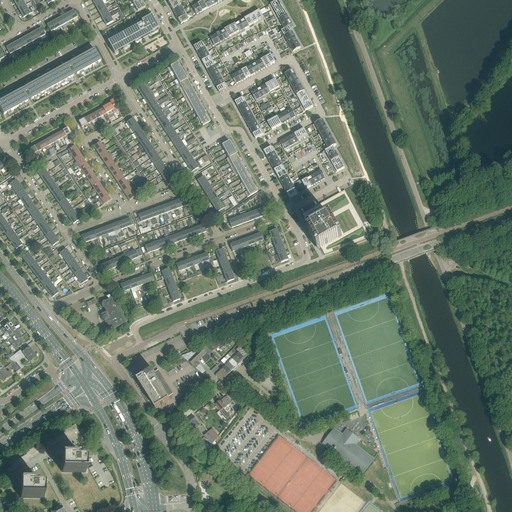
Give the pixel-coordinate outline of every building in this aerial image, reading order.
[(201,12),(207,9),(202,0),(196,3),(197,4),(201,12)] [(208,0),(201,0),(202,0),(207,9),(212,6),(208,0)] [(269,6),(271,11),(281,5),(279,0),(269,6)] [(16,5),(19,9),(25,5),(23,1),(16,5)] [(178,1),(170,6),(173,10),(180,6),(178,2),(178,1)] [(145,8),(143,3),(135,8),(137,12),(145,8)] [(103,4),(97,8),(99,12),(106,8),(103,4)] [(197,4),(192,7),(196,15),(201,12),(197,4)] [(19,9),(21,13),(28,10),(25,5),(19,9)] [(284,10),(281,5),(271,11),(274,16),(284,10)] [(183,11),(183,10),(180,6),(173,10),(175,15),(183,11)] [(106,8),(99,12),(101,17),(108,13),(106,8)] [(28,10),(21,13),(23,18),(26,16),(30,14),(33,13),(31,9),(28,10)] [(73,10),(69,13),(73,20),(77,17),(75,13),(73,10)] [(178,20),(187,15),(184,10),(183,10),(183,11),(175,15),(178,20)] [(274,16),(277,21),(287,15),(284,10),(274,16)] [(259,11),(255,14),(259,22),(260,22),(264,20),(262,15),(259,11)] [(69,13),(65,15),(68,22),(73,20),(69,13)] [(108,13),(101,17),(104,21),(110,17),(108,13)] [(255,14),(250,16),(255,26),(260,23),(260,22),(259,22),(255,14)] [(64,24),(68,22),(65,15),(60,18),(64,24)] [(187,15),(178,20),(180,25),(189,20),(187,15)] [(290,21),(287,15),(277,21),(280,26),(282,25),(290,21)] [(141,21),(143,24),(140,26),(111,42),(110,41),(108,42),(107,42),(109,45),(109,44),(110,47),(114,54),(143,38),(149,35),(148,35),(159,29),(151,16),(141,21)] [(250,16),(245,19),(249,27),(250,29),(255,26),(250,16)] [(113,22),(110,17),(104,21),(106,25),(107,25),(113,22)] [(60,18),(56,20),(60,27),(64,24),(60,18)] [(245,19),(240,22),(244,29),(245,29),(249,27),(245,19)] [(56,20),(51,23),(55,29),(60,27),(56,20)] [(293,26),(290,21),(282,25),(285,30),(289,27),(293,26)] [(240,22),(235,24),(240,34),(246,31),(245,29),(244,29),(240,22)] [(51,32),(55,29),(51,23),(47,25),(48,27),(51,32)] [(236,37),(240,34),(235,24),(230,27),(236,37)] [(230,27),(225,30),(231,40),(236,37),(230,27)] [(292,33),(289,27),(285,30),(280,32),(283,37),(283,38),(292,33)] [(43,30),(41,28),(37,31),(41,37),(45,35),(43,30)] [(225,30),(220,32),(226,42),(231,40),(225,30)] [(41,37),(37,31),(33,33),(36,40),(41,37)] [(221,45),(226,42),(220,32),(215,35),(221,45)] [(36,40),(33,33),(28,36),(32,42),(36,40)] [(285,43),(286,43),(295,38),(292,33),(283,38),(283,37),(282,38),(285,43)] [(212,40),(213,43),(215,45),(216,48),(221,45),(215,35),(210,38),(212,40)] [(32,42),(28,36),(24,38),(27,44),(32,42)] [(27,44),(24,38),(19,40),(23,47),(27,44)] [(298,43),(295,38),(286,43),(289,48),(298,43)] [(23,47),(19,40),(15,43),(19,49),(23,47)] [(43,42),(39,44),(42,51),(43,50),(47,49),(46,47),(43,42)] [(194,47),(197,52),(206,47),(203,42),(194,47)] [(19,49),(15,43),(11,45),(14,52),(19,49)] [(301,48),(298,43),(289,48),(292,53),(301,48)] [(14,52),(11,45),(6,48),(8,50),(10,54),(14,52)] [(208,51),(206,47),(197,52),(199,56),(208,51)] [(70,62),(70,63),(69,63),(70,63),(67,64),(66,64),(56,70),(54,71),(36,81),(34,82),(24,87),(24,88),(21,90),(21,89),(21,90),(21,89),(0,100),(0,109),(3,115),(4,115),(27,102),(28,102),(31,100),(73,77),(74,77),(76,75),(77,75),(100,62),(101,61),(94,49),(70,62)] [(199,56),(202,61),(211,56),(208,51),(199,56)] [(270,53),(265,55),(270,65),(275,63),(270,53)] [(270,65),(265,55),(260,58),(261,60),(266,68),(270,65)] [(211,56),(202,61),(204,65),(212,61),(212,62),(214,61),(211,56)] [(256,63),(261,71),(266,68),(261,60),(257,63),(256,63)] [(204,65),(207,70),(215,66),(212,62),(212,61),(204,65)] [(256,73),(261,71),(256,63),(257,63),(255,61),(250,63),(256,73)] [(170,67),(172,71),(180,67),(178,62),(170,67)] [(251,76),(256,73),(250,63),(245,66),(251,76)] [(217,70),(215,66),(207,70),(209,75),(217,70)] [(251,76),(245,66),(240,69),(246,79),(251,76)] [(182,71),(180,67),(172,71),(174,75),(182,71)] [(241,82),(246,79),(240,69),(235,72),(236,73),(241,82)] [(209,75),(212,79),(221,74),(218,70),(217,70),(209,75)] [(285,75),(288,80),(296,76),(293,70),(285,75)] [(174,75),(177,79),(185,75),(182,71),(174,75)] [(236,73),(231,75),(232,77),(233,79),(235,82),(236,84),(241,82),(236,73)] [(221,74),(212,79),(215,84),(222,80),(222,79),(223,79),(221,74)] [(177,79),(174,81),(176,85),(177,85),(179,84),(187,79),(185,75),(177,79)] [(299,81),(296,76),(288,80),(287,80),(290,86),(299,81)] [(189,84),(187,79),(179,84),(177,85),(179,89),(182,88),(181,88),(189,84)] [(215,84),(217,89),(225,84),(222,80),(215,84)] [(275,80),(271,82),(276,91),(276,92),(281,90),(275,80)] [(292,92),(302,86),(299,81),(290,86),(289,86),(292,92)] [(276,91),(271,82),(266,85),(270,93),(270,94),(275,91),(276,91)] [(145,83),(137,88),(140,93),(149,87),(150,87),(148,84),(147,85),(145,83)] [(226,83),(225,84),(217,89),(220,93),(229,88),(226,83)] [(182,88),(179,89),(182,93),(184,92),(192,88),(189,84),(181,88),(182,88)] [(270,93),(266,85),(261,88),(265,95),(266,95),(270,93)] [(304,91),(302,86),(292,92),(295,97),(296,96),(304,91)] [(149,87),(140,93),(144,99),(152,93),(151,91),(149,87)] [(194,92),(192,88),(184,92),(182,93),(184,98),(194,92)] [(261,88),(256,90),(262,100),(267,97),(266,95),(265,95),(261,88)] [(257,103),(262,100),(256,90),(251,93),(257,103)] [(307,97),(304,91),(296,96),(298,101),(307,97)] [(186,102),(196,96),(194,92),(184,98),(186,102)] [(152,93),(144,99),(147,104),(156,98),(153,95),(152,93)] [(169,97),(168,95),(162,99),(158,102),(159,104),(163,101),(169,97)] [(196,96),(186,102),(189,106),(199,100),(196,96)] [(163,101),(159,104),(160,105),(170,99),(169,97),(166,99),(163,101)] [(238,107),(246,102),(244,97),(235,102),(238,107)] [(301,107),(310,102),(307,97),(298,101),(301,107)] [(156,98),(147,104),(151,109),(157,105),(159,104),(158,102),(156,98)] [(113,100),(101,106),(107,116),(109,119),(112,117),(115,116),(114,114),(119,111),(119,112),(113,100)] [(193,109),(201,105),(199,100),(189,106),(191,110),(193,109)] [(238,107),(240,111),(249,106),(246,102),(238,107)] [(313,107),(310,102),(301,107),(300,107),(303,113),(313,107)] [(157,105),(151,109),(154,114),(160,110),(157,105)] [(195,113),(203,109),(201,105),(193,109),(195,113)] [(101,107),(97,109),(101,117),(104,115),(105,117),(107,116),(101,106),(101,107)] [(167,109),(164,111),(166,114),(169,112),(170,113),(172,111),(174,109),(176,108),(175,106),(168,110),(167,109)] [(243,116),(252,111),(249,106),(240,111),(243,116)] [(160,110),(154,114),(157,120),(164,116),(166,114),(164,111),(167,109),(165,107),(160,110)] [(290,107),(286,110),(291,120),(296,117),(290,107)] [(97,109),(92,112),(97,121),(102,119),(101,117),(97,109)] [(203,109),(195,113),(198,117),(198,118),(206,113),(203,109)] [(286,122),(291,120),(286,110),(281,112),(286,122)] [(243,116),(245,121),(254,116),(252,111),(243,116)] [(95,122),(97,121),(92,112),(87,115),(91,122),(94,120),(95,122)] [(286,122),(281,112),(276,115),(276,116),(277,116),(282,125),(286,122)] [(200,122),(208,117),(206,113),(198,118),(198,117),(196,118),(199,122),(200,122)] [(89,123),(91,122),(87,115),(83,117),(88,127),(90,125),(89,123)] [(164,116),(157,120),(161,125),(167,121),(164,116)] [(257,120),(254,116),(245,121),(248,125),(257,120)] [(277,116),(276,116),(272,118),(272,119),(277,128),(282,125),(277,116)] [(85,128),(88,127),(83,117),(79,119),(80,121),(78,122),(81,128),(84,126),(85,128)] [(200,122),(202,126),(204,125),(210,122),(208,117),(200,122)] [(272,130),(277,128),(272,119),(272,118),(272,117),(266,120),(272,130)] [(127,123),(130,128),(136,124),(133,119),(128,122),(127,123)] [(248,125),(250,130),(259,125),(257,120),(248,125)] [(323,120),(313,125),(316,131),(318,130),(317,129),(325,125),(323,120)] [(167,121),(161,125),(164,130),(170,126),(167,121)] [(140,129),(136,124),(130,128),(133,133),(140,129)] [(250,130),(253,135),(262,130),(259,125),(250,130)] [(325,125),(317,129),(318,130),(320,134),(328,130),(325,125)] [(170,126),(164,130),(168,135),(174,131),(170,126)] [(68,135),(71,133),(68,128),(66,129),(64,127),(62,129),(67,138),(69,137),(68,135)] [(65,139),(67,138),(62,129),(57,131),(61,139),(64,137),(65,139)] [(140,129),(133,133),(137,138),(143,134),(140,129)] [(299,132),(305,142),(310,139),(304,129),(299,132)] [(262,130),(253,135),(256,139),(264,134),(262,130)] [(320,134),(318,135),(321,141),(323,140),(323,139),(331,135),(328,130),(320,134)] [(57,131),(52,134),(57,144),(59,142),(58,140),(61,139),(57,131)] [(174,131),(168,135),(171,140),(177,136),(174,131)] [(299,132),(295,134),(300,144),(305,142),(299,132)] [(52,134),(47,137),(51,144),(54,142),(55,144),(57,144),(52,134)] [(147,139),(143,134),(137,138),(140,143),(147,139)] [(295,147),(300,144),(295,134),(290,137),(295,147)] [(177,136),(171,140),(175,146),(181,142),(180,140),(182,139),(181,137),(180,135),(177,136)] [(331,135),(323,139),(323,140),(326,144),(333,140),(331,135)] [(42,139),(48,149),(49,148),(48,146),(51,144),(47,137),(42,139)] [(290,137),(285,140),(290,148),(290,149),(290,150),(295,147),(290,137)] [(48,149),(42,139),(38,142),(42,149),(45,148),(46,150),(48,149)] [(147,139),(140,143),(144,149),(150,145),(147,139)] [(181,142),(175,146),(178,151),(184,147),(187,145),(184,140),(181,142)] [(280,142),(281,145),(283,147),(285,151),(290,149),(290,148),(285,140),(280,142)] [(326,144),(324,145),(326,150),(326,151),(333,147),(336,145),(333,140),(326,144)] [(224,149),(232,145),(229,141),(226,142),(225,143),(221,145),(224,149)] [(39,151),(42,149),(38,142),(33,145),(38,154),(40,153),(39,151)] [(100,142),(93,147),(96,151),(105,145),(104,144),(102,145),(100,142)] [(38,154),(33,145),(30,146),(31,148),(29,150),(32,155),(35,153),(36,155),(38,154)] [(96,151),(99,156),(106,151),(104,148),(106,147),(105,145),(96,151)] [(153,150),(150,145),(144,149),(147,154),(153,150)] [(232,145),(224,149),(226,154),(234,149),(232,145)] [(68,153),(69,156),(78,150),(75,146),(68,150),(69,152),(68,153)] [(264,151),(267,156),(275,151),(273,146),(264,151)] [(184,147),(178,151),(182,156),(188,152),(184,147)] [(326,150),(323,152),(326,158),(336,152),(333,147),(326,151),(326,150)] [(234,149),(226,154),(228,158),(236,154),(234,149)] [(81,155),(78,150),(69,156),(70,158),(73,156),(74,159),(81,155)] [(153,150),(147,154),(151,159),(157,155),(153,150)] [(99,156),(102,160),(111,154),(110,153),(108,154),(106,151),(99,156)] [(278,156),(275,151),(267,156),(269,161),(277,157),(278,156)] [(188,152),(182,156),(185,161),(191,157),(188,152)] [(336,152),(326,158),(329,163),(330,163),(330,162),(339,158),(336,152)] [(102,160),(105,165),(112,160),(115,158),(113,155),(112,156),(111,154),(102,160)] [(229,163),(239,158),(236,154),(228,158),(226,159),(229,163)] [(74,163),(75,165),(84,159),(81,155),(74,159),(76,162),(74,163)] [(160,160),(157,155),(151,159),(154,164),(160,160)] [(191,157),(185,161),(188,167),(195,163),(191,157)] [(277,157),(269,161),(272,166),(280,161),(277,157)] [(241,162),(239,158),(229,163),(231,168),(241,162)] [(339,158),(330,162),(330,163),(333,168),(341,163),(339,158)] [(87,164),(84,159),(75,165),(76,167),(79,166),(80,168),(87,164)] [(112,160),(105,165),(108,169),(117,164),(116,162),(114,163),(112,160)] [(160,160),(154,164),(158,170),(164,166),(160,160)] [(195,163),(188,167),(192,172),(193,174),(198,171),(196,169),(198,168),(198,167),(200,165),(197,161),(195,163)] [(272,166),(274,170),(282,166),(280,161),(272,166)] [(233,172),(243,166),(241,162),(231,168),(233,172)] [(341,163),(333,168),(336,173),(344,168),(341,163)] [(80,173),(81,174),(90,168),(87,164),(80,168),(82,171),(80,173)] [(108,169),(111,174),(118,169),(116,166),(118,165),(117,164),(108,169)] [(274,170),(277,175),(286,170),(283,165),(282,166),(274,170)] [(167,171),(164,166),(158,170),(161,175),(167,171)] [(243,166),(233,172),(236,176),(238,175),(246,171),(243,166)] [(38,172),(41,177),(47,173),(44,168),(38,172)] [(93,173),(90,168),(81,174),(82,176),(85,175),(86,177),(93,173)] [(111,174),(114,178),(123,173),(121,171),(119,172),(118,169),(111,174)] [(315,172),(321,181),(325,179),(320,169),(315,172)] [(279,180),(288,175),(286,170),(277,175),(279,180)] [(167,171),(161,175),(165,180),(171,176),(167,171)] [(238,175),(240,179),(248,175),(246,171),(238,175)] [(310,174),(316,184),(321,181),(315,172),(310,174)] [(41,177),(45,183),(51,178),(47,173),(41,177)] [(86,181),(87,183),(96,178),(93,173),(86,177),(88,180),(86,181)] [(114,178),(117,183),(124,179),(122,176),(124,174),(123,173),(114,178)] [(316,184),(310,174),(305,177),(306,179),(307,179),(311,187),(316,184)] [(242,183),(250,179),(248,175),(240,179),(242,183)] [(279,180),(282,184),(290,180),(291,179),(288,175),(279,180)] [(171,176),(165,180),(168,185),(166,186),(168,189),(175,187),(174,185),(173,182),(174,181),(171,176)] [(197,180),(201,186),(207,182),(204,177),(202,178),(201,176),(196,178),(198,180),(197,180)] [(10,184),(14,189),(19,185),(16,180),(13,177),(9,180),(12,183),(10,184)] [(45,183),(48,188),(54,184),(51,178),(45,183)] [(99,182),(96,178),(87,183),(88,185),(90,183),(92,186),(99,182)] [(117,183),(120,187),(129,182),(127,180),(125,181),(124,179),(117,183)] [(245,188),(253,183),(250,179),(242,183),(240,184),(243,189),(245,188)] [(307,179),(306,179),(302,182),(303,184),(305,187),(306,189),(311,187),(307,179)] [(292,184),(290,180),(282,184),(284,189),(292,184)] [(92,191),(93,192),(102,187),(99,182),(92,186),(94,189),(92,191)] [(120,187),(123,192),(130,187),(128,185),(130,183),(129,182),(120,187)] [(207,182),(201,186),(204,191),(210,187),(207,182)] [(247,192),(255,188),(253,183),(245,188),(247,191),(247,192)] [(48,188),(52,193),(58,189),(54,184),(48,188)] [(287,193),(296,189),(293,184),(292,184),(284,189),(287,193)] [(23,190),(19,185),(14,189),(17,194),(23,190)] [(105,191),(102,187),(93,192),(94,194),(96,193),(98,195),(105,191)] [(123,192),(126,196),(135,191),(133,189),(132,190),(130,187),(123,192)] [(204,191),(207,196),(214,193),(210,187),(204,191)] [(245,193),(247,197),(257,192),(255,188),(247,192),(247,191),(245,193)] [(52,193),(55,198),(61,194),(58,189),(52,193)] [(296,189),(287,193),(290,198),(299,194),(296,189)] [(17,194),(21,200),(27,195),(23,190),(17,194)] [(345,190),(302,214),(312,231),(310,232),(309,233),(310,234),(311,236),(312,238),(312,237),(313,239),(314,241),(315,242),(315,243),(316,244),(317,246),(317,247),(318,247),(320,246),(325,255),(369,239),(369,238),(370,238),(370,237),(367,231),(345,190)] [(98,200),(99,201),(108,196),(105,191),(98,195),(100,198),(98,200)] [(135,191),(126,196),(129,201),(136,197),(134,194),(136,192),(135,191)] [(214,193),(207,196),(211,202),(217,198),(214,193)] [(55,198),(59,203),(65,199),(61,194),(55,198)] [(24,205),(30,201),(27,195),(21,200),(24,205)] [(111,200),(108,196),(99,201),(102,206),(111,200)] [(232,196),(228,198),(232,204),(233,207),(237,205),(232,196)] [(186,198),(180,200),(182,207),(188,205),(188,204),(190,204),(189,199),(186,200),(186,198)] [(211,202),(214,207),(220,203),(217,198),(211,202)] [(59,203),(62,208),(68,204),(65,199),(59,203)] [(176,209),(182,207),(180,200),(174,202),(176,209)] [(34,206),(30,201),(24,205),(28,210),(34,206)] [(171,211),(176,209),(174,202),(168,204),(171,211)] [(223,202),(220,203),(214,207),(217,213),(217,212),(220,216),(225,212),(223,209),(226,207),(223,202)] [(62,208),(66,214),(72,209),(68,204),(62,208)] [(162,206),(165,213),(171,211),(168,204),(162,206)] [(37,211),(34,206),(28,210),(31,215),(37,211)] [(159,216),(165,213),(162,206),(156,209),(159,216)] [(264,208),(258,210),(261,217),(267,215),(266,213),(268,212),(267,207),(264,208)] [(66,214),(70,219),(76,215),(72,209),(66,214)] [(153,218),(159,216),(156,209),(150,211),(153,218)] [(258,210),(253,212),(255,219),(261,217),(258,210)] [(31,215),(35,220),(41,216),(37,211),(31,215)] [(150,211),(144,213),(147,220),(153,218),(150,211)] [(246,211),(240,214),(241,217),(243,223),(249,221),(247,214),(246,211)] [(253,212),(247,214),(249,221),(255,219),(253,212)] [(139,223),(147,220),(144,213),(139,215),(139,217),(137,218),(139,223)] [(76,215),(70,219),(73,224),(79,220),(76,215)] [(297,226),(304,224),(301,215),(295,217),(297,226)] [(44,221),(41,216),(35,220),(38,225),(44,221)] [(241,217),(235,219),(237,226),(243,223),(241,217)] [(129,219),(123,221),(126,227),(134,224),(132,220),(130,221),(129,219)] [(229,221),(230,223),(232,228),(237,226),(235,219),(229,221)] [(38,225),(42,231),(48,226),(44,221),(38,225)] [(123,221),(117,223),(120,230),(126,227),(123,221)] [(117,223),(111,225),(115,235),(119,234),(118,233),(121,232),(120,230),(117,223)] [(2,229),(5,234),(12,230),(8,224),(2,229)] [(204,225),(198,227),(200,234),(206,232),(206,230),(208,229),(206,224),(204,225)] [(115,235),(111,225),(105,227),(108,234),(109,236),(111,236),(111,237),(115,235)] [(45,236),(52,232),(48,226),(42,231),(45,236)] [(108,234),(105,227),(100,230),(102,236),(108,234)] [(192,229),(195,236),(200,234),(198,227),(192,229)] [(189,238),(195,236),(192,229),(186,231),(189,238)] [(272,240),(279,237),(276,229),(269,232),(272,240)] [(5,234),(9,239),(15,235),(12,230),(5,234)] [(100,230),(94,232),(96,239),(97,241),(99,240),(103,239),(102,236),(100,230)] [(183,240),(189,238),(186,231),(180,234),(183,240)] [(55,237),(52,232),(45,236),(49,241),(55,237)] [(94,232),(88,234),(90,241),(96,239),(94,232)] [(84,243),(90,241),(88,234),(82,236),(83,238),(80,239),(82,243),(84,243)] [(170,235),(168,236),(171,245),(177,243),(174,236),(174,234),(170,235)] [(177,243),(183,240),(180,234),(174,236),(177,243)] [(261,234),(253,236),(255,243),(263,240),(263,239),(262,239),(261,234)] [(9,239),(12,244),(19,240),(15,235),(9,239)] [(165,239),(163,240),(165,247),(171,245),(168,236),(166,237),(164,237),(165,239)] [(253,236),(245,239),(248,246),(255,243),(253,236)] [(59,242),(55,237),(49,241),(53,246),(55,245),(56,247),(60,244),(58,242),(59,242)] [(282,245),(279,237),(272,240),(275,247),(282,245)] [(245,239),(238,242),(240,249),(248,246),(245,239)] [(24,247),(19,240),(12,244),(16,249),(18,248),(19,250),(24,247)] [(157,242),(159,249),(165,247),(163,240),(157,242)] [(153,251),(159,249),(157,242),(151,245),(153,251)] [(233,252),(240,249),(238,242),(230,245),(233,252)] [(38,253),(42,251),(36,243),(29,248),(30,250),(34,247),(38,253)] [(151,245),(143,248),(145,252),(147,251),(147,253),(153,251),(151,245)] [(278,255),(285,252),(282,245),(275,247),(278,255)] [(59,251),(63,259),(70,254),(66,249),(64,250),(63,249),(59,251)] [(139,249),(129,253),(132,260),(138,257),(142,255),(139,249)] [(223,249),(216,252),(219,259),(225,257),(223,250),(223,249)] [(24,256),(22,258),(26,263),(32,258),(28,253),(30,252),(28,250),(22,254),(24,256)] [(128,251),(123,253),(124,256),(127,262),(132,260),(129,253),(128,251)] [(286,256),(285,252),(278,255),(281,262),(288,260),(286,256)] [(207,253),(199,256),(202,263),(209,260),(207,255),(207,253)] [(73,260),(71,256),(70,254),(63,259),(67,264),(73,260)] [(127,262),(124,256),(122,256),(118,258),(121,265),(127,262)] [(199,256),(191,259),(194,266),(202,263),(199,256)] [(225,257),(219,259),(221,267),(228,264),(225,257)] [(26,263),(30,268),(35,263),(32,258),(26,263)] [(118,258),(112,261),(115,267),(121,265),(118,258)] [(191,259),(184,262),(186,269),(194,266),(191,259)] [(77,265),(73,260),(67,264),(71,269),(77,265)] [(109,270),(115,267),(112,261),(106,263),(109,270)] [(179,271),(186,269),(184,262),(176,265),(176,266),(179,271)] [(30,268),(33,273),(39,268),(35,263),(30,268)] [(106,263),(101,266),(99,267),(100,271),(103,270),(103,272),(109,270),(106,263)] [(228,264),(221,267),(224,275),(231,272),(228,264)] [(71,269),(74,274),(80,270),(77,265),(71,269)] [(33,273),(37,278),(43,273),(39,268),(33,273)] [(165,279),(172,277),(169,269),(165,270),(162,271),(165,279)] [(84,275),(80,270),(74,274),(78,279),(84,275)] [(231,272),(224,275),(227,282),(234,280),(231,272)] [(37,278),(41,283),(47,278),(43,273),(37,278)] [(151,274),(143,277),(146,283),(153,281),(153,278),(152,275),(151,274)] [(84,275),(78,279),(81,285),(82,284),(83,286),(84,288),(89,286),(87,283),(86,281),(87,280),(84,275)] [(143,277),(136,279),(138,286),(146,283),(143,277)] [(167,287),(174,284),(172,277),(165,279),(167,287)] [(41,283),(45,288),(51,283),(47,278),(41,283)] [(136,279),(128,282),(131,289),(138,286),(136,279)] [(120,293),(131,289),(128,282),(120,285),(121,286),(118,287),(120,293)] [(45,288),(49,293),(54,288),(51,283),(45,288)] [(177,292),(174,284),(167,287),(170,294),(177,292)] [(54,288),(49,293),(52,298),(54,296),(56,298),(59,295),(58,293),(54,288)] [(170,294),(173,302),(180,299),(177,292),(170,294)] [(105,311),(100,314),(101,316),(101,317),(103,322),(104,321),(105,323),(106,323),(108,327),(107,328),(109,331),(112,331),(115,330),(114,329),(123,324),(123,325),(126,323),(127,321),(125,318),(122,314),(123,314),(118,305),(117,305),(115,301),(116,301),(114,298),(112,297),(110,298),(109,295),(106,297),(107,298),(108,300),(105,301),(102,302),(101,305),(102,308),(103,307),(105,311)] [(12,324),(11,325),(10,322),(4,327),(1,330),(4,334),(7,332),(14,327),(13,327),(14,327),(12,324)] [(7,332),(4,334),(8,340),(8,339),(11,337),(17,333),(14,327),(7,332)] [(11,337),(8,339),(12,344),(13,344),(21,338),(17,333),(11,337)] [(12,344),(12,345),(16,350),(25,343),(23,340),(24,340),(22,337),(22,338),(21,338),(13,344),(12,344)] [(232,346),(237,341),(234,337),(228,342),(232,346)] [(212,352),(216,349),(211,344),(206,346),(212,352)] [(234,348),(244,359),(248,355),(245,352),(246,352),(245,352),(240,347),(238,345),(236,346),(234,348)] [(206,346),(202,348),(207,353),(208,354),(209,356),(212,352),(206,346)] [(14,355),(9,359),(11,361),(13,362),(16,362),(18,366),(20,364),(18,361),(25,356),(30,362),(31,362),(34,360),(33,360),(36,357),(31,351),(32,350),(30,347),(29,348),(23,352),(21,350),(23,349),(22,349),(14,355)] [(202,357),(207,353),(202,348),(192,352),(182,356),(182,357),(188,362),(189,361),(193,366),(196,368),(200,364),(198,362),(202,357)] [(231,351),(235,356),(241,362),(244,359),(234,348),(231,351)] [(228,355),(238,365),(241,362),(235,356),(231,351),(228,355)] [(224,358),(234,368),(238,365),(228,355),(224,358)] [(221,361),(231,372),(234,368),(224,358),(221,361)] [(222,369),(228,375),(231,372),(221,361),(219,363),(224,367),(222,369)] [(12,362),(11,364),(17,372),(20,370),(15,363),(12,362)] [(215,368),(225,378),(228,375),(222,369),(221,370),(216,366),(215,368)] [(221,381),(225,378),(215,368),(211,371),(215,376),(221,381)] [(7,373),(4,369),(0,371),(0,378),(3,382),(5,380),(5,381),(7,380),(6,380),(12,375),(9,371),(7,373)] [(171,395),(164,383),(164,382),(164,381),(163,381),(162,381),(157,373),(155,374),(153,370),(145,375),(146,376),(144,377),(144,376),(143,377),(138,380),(144,391),(151,401),(156,409),(162,405),(164,404),(170,400),(168,397),(171,395)] [(229,405),(224,398),(221,401),(216,405),(228,420),(230,417),(224,409),(229,405)] [(197,421),(193,415),(184,422),(188,428),(191,426),(194,429),(200,425),(197,421)] [(204,435),(211,444),(220,438),(213,429),(204,435)] [(373,459),(355,445),(337,431),(326,446),(362,474),(373,459)] [(62,457),(62,460),(62,473),(86,473),(86,460),(77,460),(77,458),(79,458),(79,457),(62,457)] [(21,483),(21,485),(21,498),(44,499),(44,486),(35,486),(36,483),(37,483),(21,483)]
